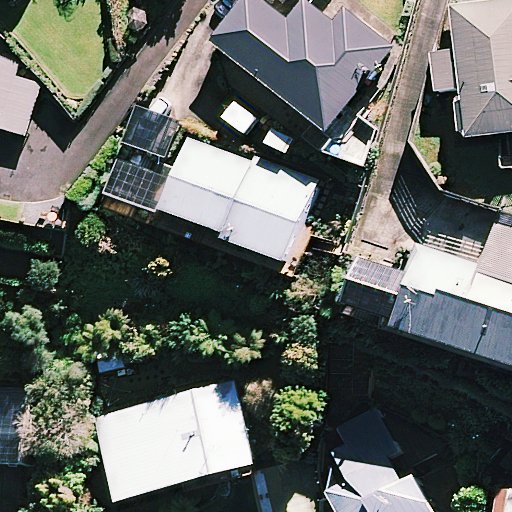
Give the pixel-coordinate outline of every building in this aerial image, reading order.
[(333,25),(301,0),(278,0),(274,5),(267,0),(248,0),(214,44),(329,135),(399,46),(348,6),(333,25)] [(511,2),(454,6),(463,139),(503,137),(505,168),(511,167),(511,2)] [(0,53),(0,115),(2,116),(0,124),(0,129),(28,137),(41,85),(14,65),(0,53)] [(315,181),(187,138),(173,178),(119,159),(105,201),(288,262),(315,181)] [(511,221),(499,217),(482,268),(418,246),(409,274),(359,257),(341,310),(511,366),(511,221)] [(255,464),(233,382),(96,420),(119,501),(255,464)] [(26,388),(0,386),(0,462),(25,463),(26,388)] [(433,511),(374,412),(303,453),(337,511),(433,511)] [(511,511),(511,485),(501,484),(498,511),(511,511)]
